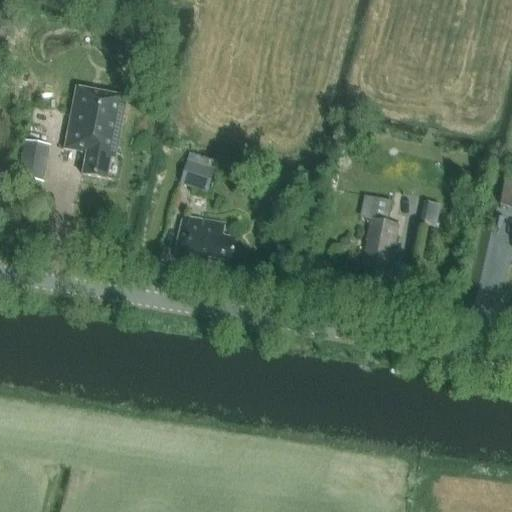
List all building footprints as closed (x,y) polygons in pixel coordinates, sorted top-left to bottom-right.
[(1,61),(8,63),(15,42),(7,40),(1,61)] [(75,89),(63,151),(85,155),(81,178),(106,182),(110,161),(115,162),(126,99),(75,89)] [(17,179),(42,184),(49,147),(24,143),(17,179)] [(188,158),(179,186),(206,194),(215,166),(188,158)] [(511,176),(504,175),(498,207),(511,209),(511,176)] [(399,227),(388,225),(392,204),(364,198),(359,219),(371,222),(368,235),(372,236),(370,242),(367,242),(362,268),(366,268),(363,281),(381,285),(384,268),(390,269),(399,227)] [(441,226),(447,205),(429,200),(423,221),(441,226)] [(230,262),(234,240),(221,237),(223,227),(182,219),(174,259),(205,265),(207,258),(230,262)]
